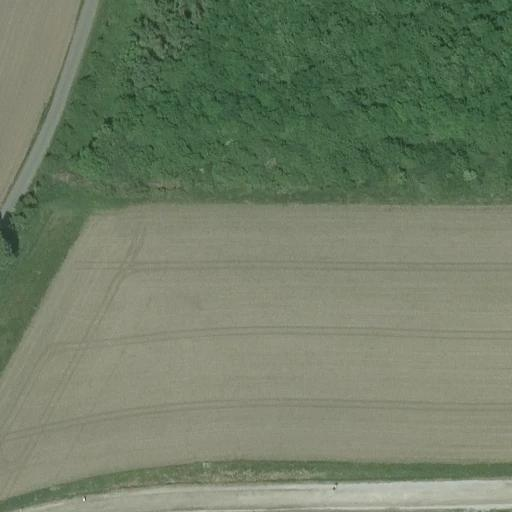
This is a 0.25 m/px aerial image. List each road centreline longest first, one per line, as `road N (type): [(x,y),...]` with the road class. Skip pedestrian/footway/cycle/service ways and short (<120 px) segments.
road 1 (secondary): [(101,511),(511,496)]
road 2 (unclassified): [(0,215),(89,0)]
